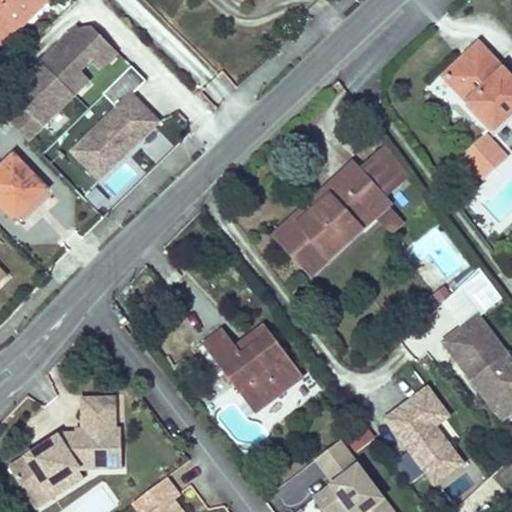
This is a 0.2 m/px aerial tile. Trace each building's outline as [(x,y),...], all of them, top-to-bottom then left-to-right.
[(39,0),(0,39),(0,49),(45,4),(40,0),(39,0)] [(0,0),(0,39),(39,0),(40,0),(45,4),(49,0),(0,0)] [(28,141),(75,94),(65,84),(80,71),(92,59),(101,68),(118,52),(94,28),(82,30),(78,26),(16,88),(19,92),(14,97),(24,107),(9,122),(28,141)] [(511,77),(481,45),(445,78),(495,131),(511,114),(511,77)] [(132,66),(127,71),(141,86),(147,81),(132,66)] [(75,94),(89,80),(80,71),(65,84),(75,94)] [(102,178),(161,120),(134,93),(141,86),(127,71),(103,95),(117,109),(75,150),(102,178)] [(19,92),(16,88),(11,93),(14,97),(19,92)] [(487,136),(464,157),(484,179),(507,157),(487,136)] [(411,177),(387,145),(358,170),(385,200),(411,177)] [(0,204),(13,218),(34,197),(38,201),(48,191),(13,156),(0,168),(0,204)] [(319,208),(313,203),(276,237),(312,276),(361,231),(357,226),(385,200),(358,170),(354,165),(338,179),(343,185),(319,208)] [(338,179),(313,203),(319,208),(343,185),(338,179)] [(34,197),(13,218),(16,222),(38,201),(34,197)] [(385,200),(357,226),(361,231),(377,217),(389,206),(390,206),(385,200)] [(404,224),(389,206),(377,217),(392,234),(404,224)] [(474,295),(489,282),(480,269),(460,288),(470,299),(474,295)] [(479,318),(487,312),(474,295),(470,299),(460,288),(443,303),(463,328),(478,317),(479,318)] [(511,361),(479,318),(478,317),(463,328),(448,339),(459,354),(455,357),(473,380),(480,375),(486,383),(484,396),(489,402),(511,404),(511,361)] [(255,372),(243,356),(224,331),(204,347),(257,415),(262,412),(285,394),(305,379),(271,335),(255,348),(266,363),(255,372)] [(459,354),(448,339),(444,343),(455,357),(459,354)] [(255,348),(243,356),(255,372),(266,363),(255,348)] [(484,396),(486,383),(480,375),(473,380),(484,396)] [(451,418),(427,387),(383,421),(406,452),(437,429),(451,418)] [(285,394),(262,412),(270,422),(293,404),(285,394)] [(115,429),(114,398),(81,398),(82,429),(74,430),(74,432),(62,433),(8,467),(24,491),(40,480),(46,489),(78,469),(121,467),(120,429),(115,429)] [(502,420),(511,412),(511,404),(489,402),(502,420)] [(463,462),(437,429),(406,452),(433,486),(463,462)] [(393,511),(340,442),(317,459),(330,476),(333,473),(339,481),(315,499),(324,511),(346,511),(351,509),(352,511),(393,511)] [(40,480),(24,491),(35,508),(84,477),(78,469),(46,489),(40,480)] [(178,496),(165,480),(134,503),(140,511),(180,511),(172,501),(178,496)]
